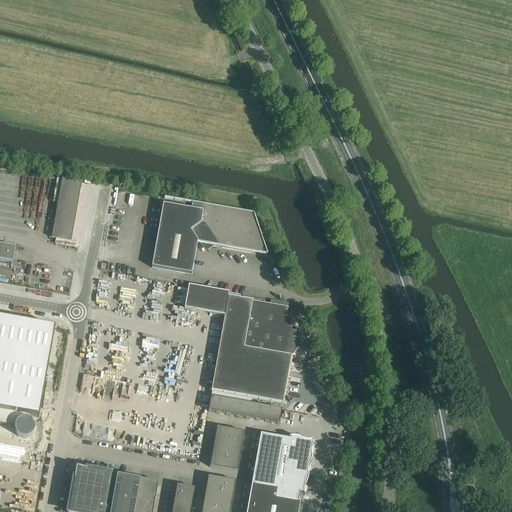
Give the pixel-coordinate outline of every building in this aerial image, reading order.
[(62,179),(60,189),(79,192),(81,182),(62,179)] [(115,199),(117,189),(107,187),(105,197),(115,199)] [(60,189),(59,199),(78,202),(79,192),(60,189)] [(59,199),(57,208),(76,212),(78,202),(59,199)] [(163,205),(152,268),(192,276),(198,243),(202,244),(206,250),(212,246),(268,256),(254,214),(193,204),(191,210),(163,205)] [(57,208),(55,218),(75,222),(76,212),(57,208)] [(55,218),(54,228),(73,232),(75,222),(55,218)] [(54,228),(52,239),(71,242),(73,232),(54,228)] [(0,266),(11,269),(15,247),(0,244),(0,266)] [(189,286),(184,310),(224,317),(211,391),(283,403),(293,347),(299,348),(301,337),(295,336),(297,327),(291,326),(292,316),(286,315),(288,306),(229,296),(229,293),(189,286)] [(171,339),(169,347),(178,349),(179,340),(171,339)] [(177,385),(166,384),(166,394),(177,395),(177,385)] [(211,398),(208,412),(218,414),(221,400),(211,398)] [(221,400),(218,414),(228,416),(231,402),(221,400)] [(231,402),(228,416),(238,418),(240,404),(231,402)] [(240,404),(238,418),(248,419),(250,405),(240,404)] [(250,405),(248,419),(258,421),(260,407),(250,405)] [(260,407),(258,421),(268,423),(270,409),(260,407)] [(270,409),(268,423),(279,425),(282,411),(270,409)] [(90,430),(93,415),(87,413),(83,428),(90,430)] [(217,428),(215,438),(229,441),(231,431),(217,428)] [(231,431),(229,441),(243,443),(244,433),(231,431)] [(249,494),(246,511),(297,511),(300,503),(297,502),(298,493),(303,494),(304,495),(304,493),(304,491),(304,489),(304,487),(305,486),(306,484),(307,482),(307,480),(308,478),(308,476),(307,474),(307,472),(307,470),(308,468),(308,466),(309,464),(310,462),(311,460),(311,458),(311,456),(311,454),(311,452),(311,450),(311,448),(312,446),(312,445),(314,443),(313,443),(312,444),(311,441),(312,441),(312,440),(310,441),(308,441),(306,441),(304,441),(302,440),(301,439),(299,438),(297,437),(295,437),(293,437),(291,437),(289,438),(290,438),(290,440),(260,434),(251,484),(249,494)] [(215,438),(213,448),(227,450),(229,441),(215,438)] [(229,441),(227,450),(241,453),(243,443),(229,441)] [(213,448),(212,458),(225,460),(227,450),(213,448)] [(227,450),(225,460),(239,463),(241,453),(227,450)] [(212,458),(210,468),(224,470),(225,460),(212,458)] [(225,460),(224,470),(237,473),(239,463),(225,460)] [(74,479),(68,511),(103,511),(104,510),(110,475),(86,471),(76,469),(75,479),(74,479)] [(117,476),(110,511),(134,511),(137,498),(140,480),(117,476)] [(208,478),(207,488),(220,490),(222,480),(208,478)] [(140,480),(137,498),(155,501),(158,483),(140,480)] [(222,480),(220,490),(234,493),(236,483),(222,480)] [(177,487),(174,504),(192,507),(195,490),(177,487)] [(207,488),(205,497),(219,500),(220,490),(207,488)] [(220,490),(219,500),(232,502),(234,493),(220,490)] [(205,497),(203,507),(217,510),(219,500),(205,497)] [(137,498),(134,511),(153,511),(155,501),(137,498)] [(219,500),(217,510),(229,511),(230,511),(232,502),(219,500)]
